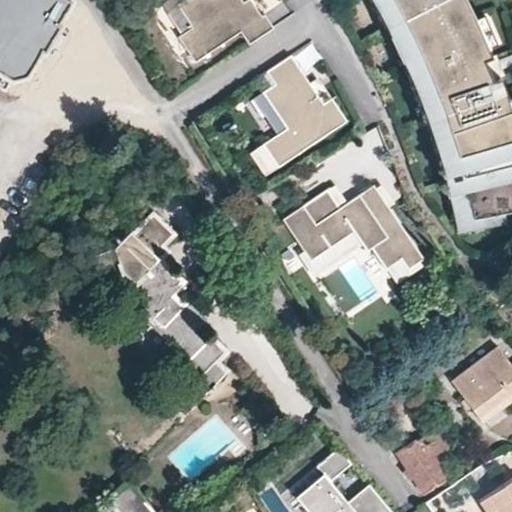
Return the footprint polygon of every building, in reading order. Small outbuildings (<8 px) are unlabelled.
[(0,0),(0,82),(8,88),(14,77),(28,72),(43,46),(47,48),(63,21),(59,19),(70,0),(0,0)] [(191,0),(188,2),(207,31),(193,41),(209,63),(250,34),(258,46),(281,30),(273,19),(271,20),(259,3),(253,7),(247,0),(191,0)] [(376,0),(383,10),(410,64),(441,147),(455,195),(462,231),(511,222),(511,217),(510,208),(511,207),(511,92),(505,70),(495,74),(492,64),(487,52),(495,49),(489,34),(472,0),(376,0)] [(353,121),(339,101),(332,106),(319,87),(301,61),(278,77),(286,88),(275,95),(299,129),(276,145),(290,165),(353,121)] [(339,101),(326,82),(319,87),(332,106),(339,101)] [(429,257),(380,183),(347,205),(334,186),(289,216),(317,257),(361,228),(374,248),(379,246),(392,266),(407,257),(414,267),(429,257)] [(125,268),(136,280),(126,290),(193,355),(183,366),(197,380),(227,350),(211,333),(206,338),(192,321),(203,311),(186,294),(181,299),(173,291),(185,279),(161,255),(163,252),(135,224),(86,260),(108,291),(118,288),(121,286),(124,280),(123,272),(122,270),(125,268)] [(108,291),(86,260),(79,265),(89,291),(101,286),(103,292),(108,291)] [(511,396),(511,360),(500,344),(456,375),(485,416),(511,396)] [(460,458),(440,428),(404,452),(429,490),(451,475),(445,467),(460,458)] [(387,511),(366,488),(346,506),(326,484),(346,466),(333,451),(311,470),(318,477),(291,500),(301,511),(387,511)] [(160,511),(166,508),(139,471),(113,489),(129,511),(160,511)] [(501,507),(504,511),(511,511),(511,481),(485,499),(493,511),(495,510),(501,507)]
